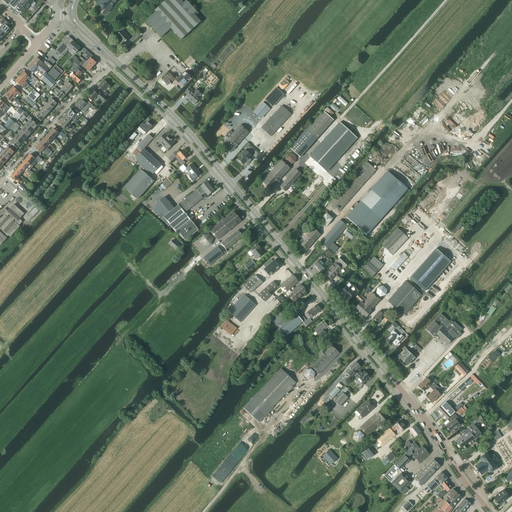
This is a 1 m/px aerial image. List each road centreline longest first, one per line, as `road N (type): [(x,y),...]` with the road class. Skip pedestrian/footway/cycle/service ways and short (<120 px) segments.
road 1 (tertiary): [(489,511),(419,412),(287,252),(183,127),(113,60)]
road 2 (track): [(511,101),(473,147),(461,181),(396,254)]
road 3 (track): [(334,124),(446,0)]
road 4 (residential): [(113,60),(3,177)]
